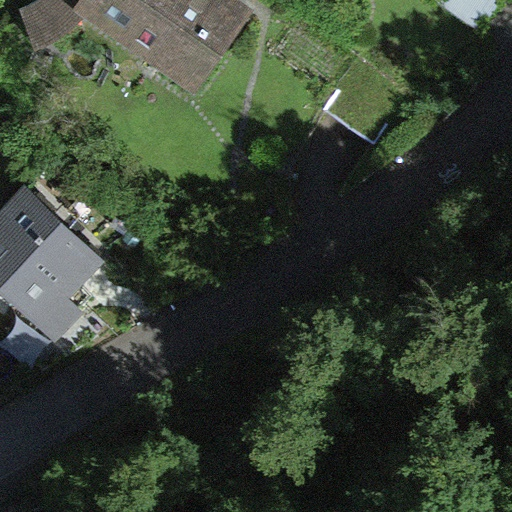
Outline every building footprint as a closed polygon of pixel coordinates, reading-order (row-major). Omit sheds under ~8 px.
[(73,9),(79,0),(38,0),(36,2),(31,4),(23,8),(20,9),(32,52),(43,50),(53,45),(63,38),(72,31),(78,23),(84,17),(73,9)] [(84,17),(194,95),(254,12),(237,0),(79,0),(73,9),(84,17)] [(504,0),(430,0),(481,34),(504,0)] [(413,96),(356,53),(325,110),(373,144),(413,96)] [(24,185),(0,210),(0,292),(54,344),(83,314),(69,300),(90,277),(105,262),(24,185)]
